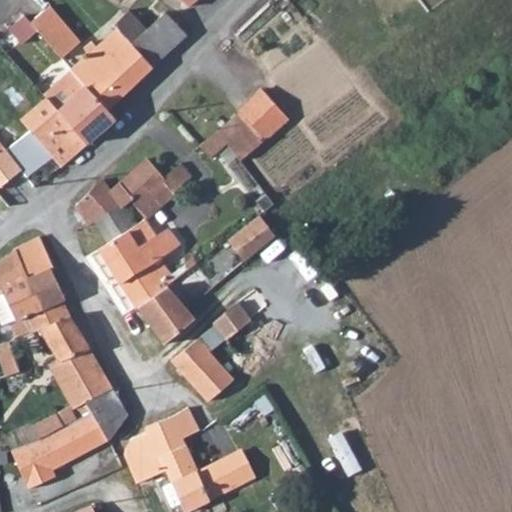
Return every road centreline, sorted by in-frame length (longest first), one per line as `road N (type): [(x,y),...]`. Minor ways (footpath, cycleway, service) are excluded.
road 1 (residential): [(33,214),(79,276),(148,402),(106,457),(37,508)]
road 2 (unclassified): [(246,0),(33,214)]
